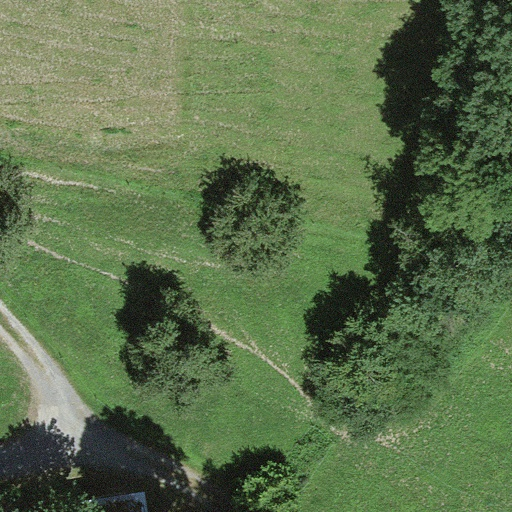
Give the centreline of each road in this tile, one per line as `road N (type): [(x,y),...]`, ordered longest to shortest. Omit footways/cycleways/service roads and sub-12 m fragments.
road 1 (track): [(238,511),(176,468),(91,459)]
road 2 (track): [(91,459),(0,332)]
